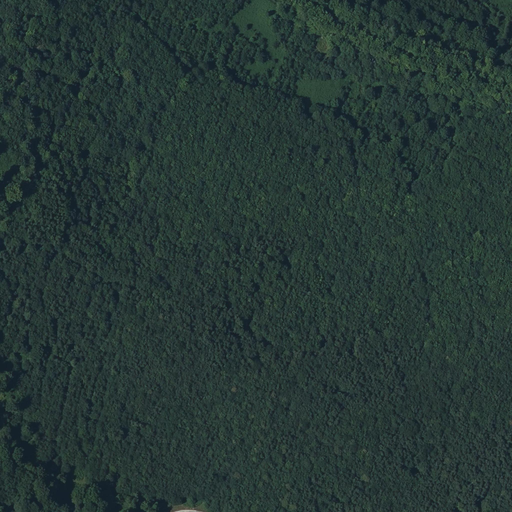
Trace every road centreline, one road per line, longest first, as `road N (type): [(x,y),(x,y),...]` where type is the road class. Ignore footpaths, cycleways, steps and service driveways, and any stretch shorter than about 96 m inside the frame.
road 1 (track): [(313,0),(413,54),(511,85)]
road 2 (track): [(0,461),(173,511)]
